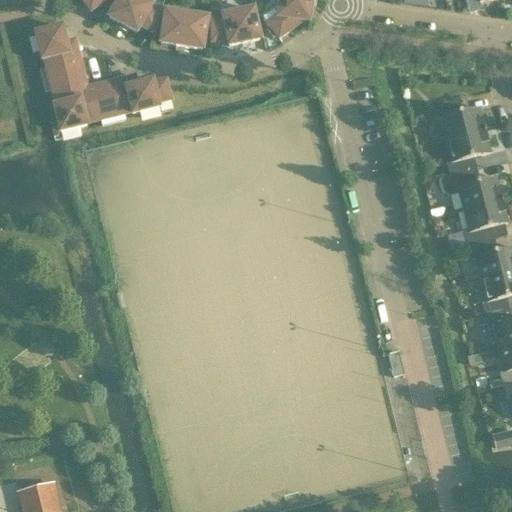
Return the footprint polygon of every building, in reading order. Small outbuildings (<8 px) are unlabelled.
[(80,0),(91,13),(107,0),(80,0)] [(153,35),(164,0),(146,0),(145,4),(138,0),(119,0),(109,20),(136,34),(140,28),(153,35)] [(263,19),(265,22),(261,25),(272,40),(276,38),(278,41),(303,23),(308,24),(311,0),(280,0),(279,7),(263,19)] [(228,48),(259,42),(253,11),(223,17),(222,10),(211,12),(212,44),(227,41),(228,48)] [(207,20),(165,14),(160,46),(202,52),(207,20)] [(60,29),(35,35),(35,36),(42,62),(77,52),(74,42),(66,44),(62,29),(60,29)] [(77,52),(42,62),(44,61),(56,107),(53,107),(53,108),(70,104),(67,95),(86,90),(78,92),(75,82),(84,80),(77,52)] [(134,78),(124,81),(133,115),(133,116),(159,109),(159,108),(158,104),(170,101),(165,82),(153,85),(152,82),(136,86),(134,78)] [(90,109),(82,111),(86,128),(87,127),(86,125),(132,114),(132,115),(132,116),(133,116),(133,115),(124,81),(97,87),(99,96),(88,98),(88,99),(90,109)] [(57,122),(49,124),(54,142),(58,141),(60,134),(86,128),(82,111),(90,109),(88,99),(88,98),(86,90),(67,95),(70,104),(53,108),(57,122)] [(440,121),(446,142),(484,133),(479,110),(462,114),(458,101),(432,108),(435,122),(440,121)] [(446,165),(450,179),(476,172),(473,160),(490,156),(484,133),(446,142),(451,164),(446,165)] [(449,198),(459,195),(463,212),(502,203),(496,180),(479,184),(476,172),(450,179),(438,181),(441,194),(449,198)] [(464,235),(467,249),(493,242),(490,230),(507,225),(502,203),(463,212),(468,234),(464,235)] [(475,260),(481,282),(511,274),(511,249),(497,254),(493,242),(467,249),(471,262),(475,260)] [(481,305),(485,318),(511,311),(508,299),(511,298),(511,274),(481,282),(486,304),(481,305)] [(493,330),(498,352),(511,348),(511,315),(511,311),(485,318),(488,331),(493,330)] [(499,375),(502,388),(511,385),(511,348),(498,352),(503,374),(499,375)] [(398,356),(388,358),(393,379),(403,376),(398,356)] [(511,385),(502,388),(506,401),(510,400),(511,407),(511,385)] [(22,511),(59,511),(53,487),(18,496),(22,511)]
